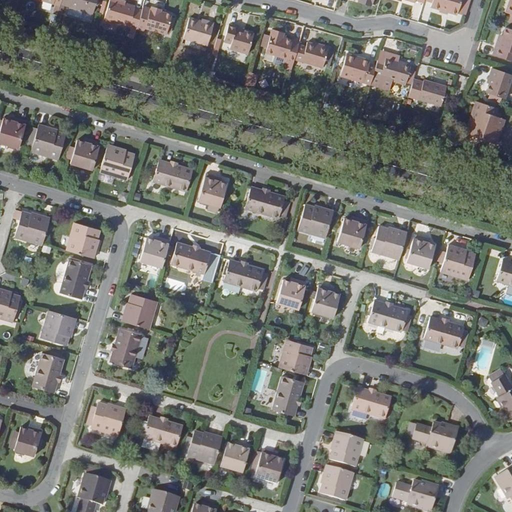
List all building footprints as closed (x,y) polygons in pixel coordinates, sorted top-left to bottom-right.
[(62,0),(61,4),(94,13),(94,10),(97,0),(62,0)] [(100,12),(104,1),(101,0),(97,0),(94,10),(100,12)] [(433,0),(431,7),(458,15),(462,0),(433,0)] [(107,14),(110,2),(104,1),(100,12),(107,14)] [(136,32),(138,26),(142,11),(134,8),(135,6),(126,4),(125,6),(110,2),(107,14),(106,19),(133,26),(132,31),(136,32)] [(152,9),(144,6),(142,11),(138,26),(167,34),(168,32),(172,17),(173,15),(166,13),(161,11),(162,9),(153,6),(152,9)] [(202,22),(190,18),(185,38),(208,45),(215,23),(203,19),(202,22)] [(238,27),(230,24),(225,41),(232,43),(231,49),(249,54),(255,34),(237,29),(238,27)] [(502,39),(498,38),(493,55),(511,60),(511,29),(506,27),(504,35),(502,39)] [(295,61),(295,60),(300,44),(300,43),(283,38),(284,35),(273,32),(271,37),(268,48),(267,53),(295,61)] [(271,37),(265,35),(262,46),(268,48),(271,37)] [(307,47),(300,44),(295,60),(323,68),(329,48),(308,42),(307,47)] [(382,49),(378,61),(385,63),(387,58),(399,61),(401,54),(382,49)] [(371,84),(377,66),(370,64),(362,61),(363,58),(348,54),(341,76),(371,84)] [(385,63),(378,61),(377,66),(371,84),(371,85),(391,91),(393,82),(406,85),(407,83),(412,84),(415,71),(411,70),(412,65),(399,61),(387,58),(385,63)] [(511,81),(511,74),(493,68),(490,78),(493,79),(488,93),(491,94),(503,98),(506,99),(511,81)] [(424,82),(414,79),(409,96),(441,105),(447,86),(424,80),(424,82)] [(503,98),(491,94),(490,98),(501,103),(503,98)] [(498,108),(476,100),(471,117),(474,118),(468,134),(497,143),(505,119),(496,115),(498,108)] [(27,121),(11,117),(10,120),(4,118),(0,131),(0,143),(20,149),(27,121)] [(66,134),(57,131),(57,130),(39,125),(30,152),(59,160),(66,134)] [(101,143),(84,138),(83,142),(77,140),(71,164),(93,170),(101,143)] [(128,180),(135,155),(126,152),(126,150),(109,145),(101,172),(128,180)] [(152,182),(187,192),(193,170),(177,165),(178,162),(171,160),(170,163),(159,160),(157,167),(154,166),(152,174),(154,175),(152,182)] [(100,173),(98,181),(113,184),(115,177),(100,173)] [(221,207),(227,183),(220,181),(221,177),(206,173),(198,201),(221,207)] [(245,209),(279,219),(286,196),(270,192),(270,189),(263,187),(262,190),(251,186),(249,193),(247,192),(244,201),(247,201),(245,209)] [(121,191),(119,200),(127,202),(129,193),(121,191)] [(299,229),(326,237),(334,210),(316,205),(315,206),(306,203),(299,229)] [(43,244),(51,217),(34,212),(33,214),(23,211),(16,237),(43,245),(43,244)] [(368,219),(353,215),(351,219),(345,217),(338,240),(361,246),(368,219)] [(100,240),(99,239),(102,230),(76,222),(67,251),(95,259),(100,240)] [(389,226),(380,224),(372,250),(400,257),(408,230),(389,225),(389,226)] [(431,237),(415,232),(408,260),(430,266),(437,243),(430,241),(431,237)] [(155,236),(153,240),(148,238),(141,262),(163,268),(171,240),(155,236)] [(209,269),(212,259),(211,259),(212,252),(201,249),(202,247),(194,245),(194,247),(178,242),(172,265),(206,275),(208,268),(209,269)] [(450,242),(442,270),(469,277),(477,251),(467,248),(467,247),(450,242)] [(495,279),(511,284),(511,260),(502,258),(495,279)] [(87,289),(90,289),(92,282),(89,281),(93,266),(71,260),(62,294),(68,295),(67,298),(76,300),(77,298),(84,300),(87,289)] [(263,277),(264,272),(265,270),(249,265),(250,262),(242,260),(241,263),(230,260),(229,266),(226,265),(224,275),(226,275),(224,282),(258,292),(259,288),(264,290),(268,278),(263,277)] [(307,283),(292,279),(291,283),(285,281),(278,304),(300,311),(307,283)] [(335,319),(341,295),(334,294),(336,289),(320,285),(312,312),(335,319)] [(11,295),(11,293),(0,289),(0,319),(13,323),(21,297),(11,295)] [(150,330),(158,302),(132,295),(129,305),(128,305),(123,322),(150,330)] [(404,333),(410,311),(394,306),(395,303),(388,301),(387,304),(376,301),(374,308),(371,307),(369,315),(371,316),(369,322),(404,333)] [(72,340),(78,321),(49,312),(41,341),(68,348),(70,340),(72,340)] [(460,349),(466,327),(450,323),(451,320),(444,318),(444,320),(432,317),(430,324),(428,324),(426,332),(428,333),(425,339),(460,349)] [(490,322),(483,319),(480,326),(484,328),(488,326),(490,322)] [(143,336),(121,329),(116,345),(113,344),(111,351),(114,352),(111,363),(118,365),(117,368),(126,370),(127,368),(133,369),(143,336)] [(311,358),(315,348),(289,341),(280,368),(308,376),(313,358),(311,358)] [(61,376),(65,361),(43,355),(33,388),(40,390),(39,393),(48,396),(48,393),(55,395),(59,383),(61,384),(63,377),(61,376)] [(510,420),(511,418),(511,387),(505,375),(504,376),(500,370),(490,377),(493,382),(492,383),(500,396),(497,398),(510,420)] [(301,399),(305,383),(283,377),(273,411),(280,413),(288,415),(296,417),(299,406),(301,399)] [(394,399),(378,394),(379,391),(372,389),(371,392),(360,389),(358,396),(355,395),(353,404),(355,405),(353,411),(387,421),(394,399)] [(98,404),(97,409),(95,415),(90,414),(87,427),(91,428),(90,430),(118,438),(126,410),(108,405),(107,407),(98,404)] [(245,409),(243,415),(250,417),(252,411),(245,409)] [(183,428),(167,423),(168,420),(161,419),(160,421),(149,418),(147,424),(145,423),(142,433),(144,433),(142,440),(177,450),(183,428)] [(449,454),(458,426),(442,422),(441,423),(434,421),(432,427),(417,423),(412,440),(427,444),(426,447),(449,454)] [(41,434),(21,428),(14,450),(34,456),(41,434)] [(214,467),(222,439),(205,434),(204,436),(194,433),(187,459),(214,467)] [(365,442),(338,434),(332,451),(334,452),(331,461),(357,469),(365,442)] [(250,447),(235,443),(234,447),(227,445),(220,469),(242,475),(250,447)] [(255,479),(278,485),(284,462),(277,460),(278,455),(263,451),(255,479)] [(355,474),(328,466),(322,484),(324,486),(322,495),(347,502),(355,474)] [(86,475),(85,475),(78,498),(81,499),(77,511),(92,511),(95,503),(102,505),(105,495),(106,495),(110,482),(109,482),(94,477),(97,470),(88,467),(86,475)] [(511,499),(511,467),(495,477),(508,500),(511,498),(511,499)] [(111,474),(97,470),(94,477),(109,482),(111,474)] [(429,511),(437,484),(422,480),(421,481),(414,479),(412,485),(397,481),(393,498),(407,502),(406,506),(427,511),(429,511)] [(174,511),(179,498),(153,491),(147,511),(174,511)] [(215,511),(217,508),(201,503),(200,507),(193,505),(191,511),(215,511)]
